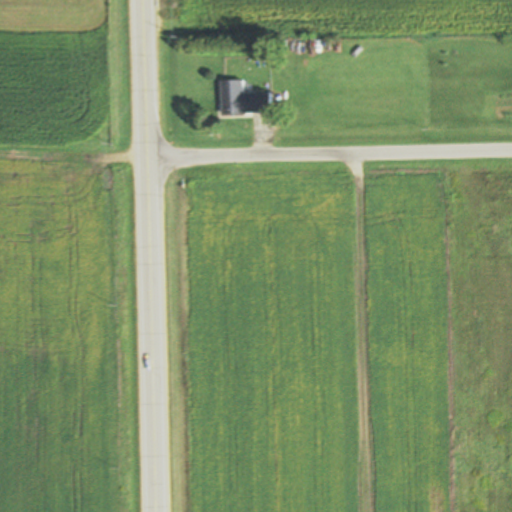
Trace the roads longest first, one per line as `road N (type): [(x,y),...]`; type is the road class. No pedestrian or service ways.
road 1 (primary): [(150,511),(139,0)]
road 2 (residential): [(511,153),(143,158)]
